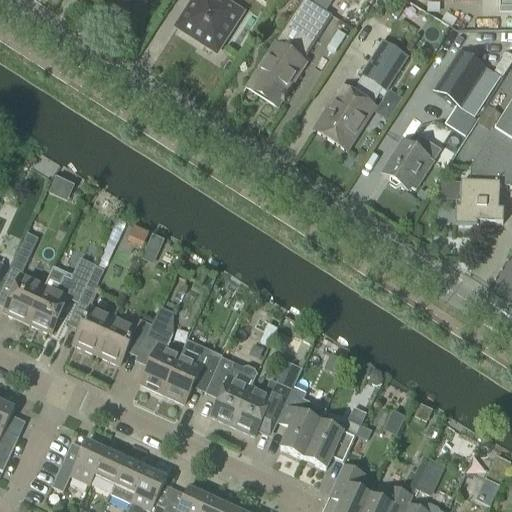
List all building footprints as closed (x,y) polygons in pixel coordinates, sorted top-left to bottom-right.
[(122,0),(140,11),(147,0),(122,0)] [(241,15),(217,0),(194,0),(176,29),(206,48),(214,46),(220,36),(225,39),(241,15)] [(257,71),(248,86),(259,93),(257,97),(278,110),(288,93),(297,79),(298,79),(298,78),(298,77),(298,76),(298,75),(298,74),(298,73),(297,73),(297,72),(331,18),(324,14),(331,3),(326,0),(302,0),(303,0),(257,71)] [(511,0),(497,0),(497,14),(511,13),(511,0)] [(388,14),(396,20),(405,7),(396,1),(388,14)] [(458,54),(432,94),(460,112),(486,72),(485,71),(495,56),(467,39),(458,54)] [(360,77),(362,78),(351,95),(341,89),(313,132),(346,154),(374,110),(371,108),(382,91),(385,93),(407,60),(381,44),(360,77)] [(502,227),(502,213),(497,213),(499,188),(509,189),(509,190),(511,190),(511,102),(469,170),(469,186),(460,185),(458,225),(502,227)] [(500,117),(486,109),(478,122),(491,131),(500,117)] [(402,144),(381,176),(389,181),(388,186),(395,190),(400,188),(407,193),(409,190),(415,194),(434,165),(433,164),(427,161),(412,151),(406,147),(402,144)] [(115,240),(134,248),(142,228),(124,220),(115,240)] [(58,233),(65,236),(69,229),(62,226),(58,233)] [(456,245),(456,232),(421,232),(422,245),(456,245)] [(2,316),(26,327),(44,288),(21,278),(37,241),(26,236),(3,285),(14,290),(2,316)] [(77,306),(84,291),(95,269),(79,262),(72,279),(52,270),(44,288),(26,327),(50,338),(66,301),(77,306)] [(72,348),(95,359),(112,320),(90,310),(96,297),(84,291),(77,306),(69,324),(80,329),(72,348)] [(166,352),(172,338),(173,317),(159,310),(151,329),(138,355),(151,362),(139,388),(161,398),(179,358),(166,352)] [(127,350),(138,355),(151,329),(139,323),(136,331),(112,320),(95,359),(118,369),(127,350)] [(315,339),(299,332),(298,335),(295,340),(311,348),(313,344),(315,339)] [(259,346),(267,350),(273,337),(266,333),(259,346)] [(209,388),(220,361),(221,361),(199,351),(193,364),(179,358),(161,398),(183,408),(195,382),(209,388)] [(232,430),(250,390),(256,376),(254,373),(247,369),(242,371),(220,361),(209,388),(207,391),(221,397),(210,420),(232,430)] [(371,375),(368,380),(370,387),(376,390),(380,388),(383,383),(380,376),(375,373),(371,375)] [(250,390),(232,430),(254,440),(256,435),(270,441),(276,426),(278,423),(279,419),(291,394),(269,384),(263,396),(250,390)] [(291,394),(279,419),(278,423),(276,426),(288,432),(279,452),(302,462),(319,425),(297,415),(305,396),(293,390),(291,394)] [(13,412),(0,405),(0,471),(3,473),(15,447),(0,440),(13,412)] [(334,453),(346,458),(355,439),(360,429),(347,423),(345,428),(322,418),(319,425),(302,462),(325,473),(334,453)] [(360,429),(355,439),(366,444),(371,434),(360,429)] [(70,480),(89,489),(93,479),(104,454),(85,445),(74,469),(63,464),(51,490),(62,496),(70,480)] [(93,479),(114,489),(128,459),(113,452),(111,457),(104,454),(93,479)] [(140,470),(142,465),(128,459),(114,489),(110,498),(131,508),(146,473),(140,470)] [(509,466),(495,460),(494,463),(484,484),(498,490),(507,471),(509,466)] [(336,511),(363,511),(370,499),(357,494),(364,478),(343,469),(327,501),(339,507),(336,511)] [(154,506),(165,482),(146,473),(131,508),(139,511),(165,511),(154,506)] [(429,496),(436,482),(422,476),(416,489),(429,496)] [(189,487),(184,498),(178,511),(166,511),(165,511),(201,511),(207,501),(209,496),(189,487)] [(405,511),(408,507),(411,500),(389,490),(382,505),(370,499),(363,511),(405,511)] [(213,504),(207,501),(201,511),(226,511),(230,506),(215,499),(213,504)]
